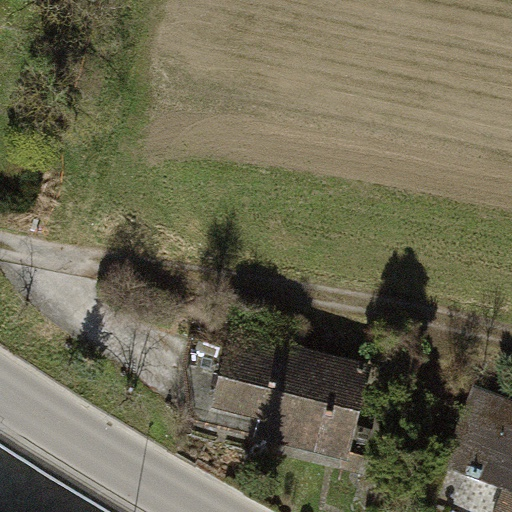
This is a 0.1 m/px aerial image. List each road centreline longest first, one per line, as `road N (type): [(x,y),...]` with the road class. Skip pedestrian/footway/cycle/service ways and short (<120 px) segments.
road 1 (track): [(0,243),(511,332)]
road 2 (tertiary): [(0,379),(221,511)]
